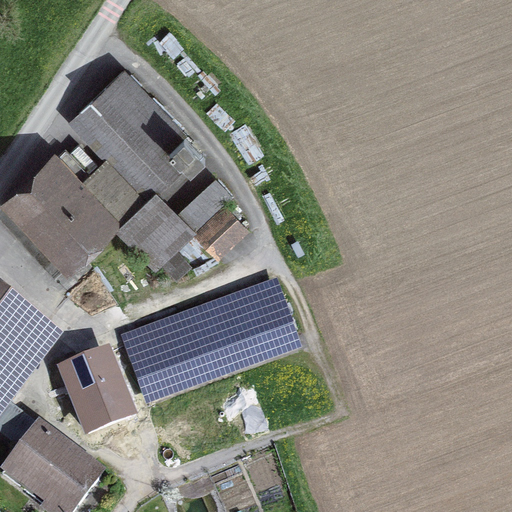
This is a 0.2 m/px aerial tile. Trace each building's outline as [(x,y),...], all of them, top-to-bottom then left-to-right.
[(121,72),(77,116),(156,196),(186,167),(191,172),(206,157),(121,72)] [(119,228),(123,226),(79,181),(95,166),(70,141),(1,209),(69,277),(119,228)] [(216,180),(182,211),(198,227),(231,195),(216,180)] [(191,234),(156,196),(123,226),(119,228),(155,267),(191,234)] [(122,343),(143,396),(297,337),(277,284),(122,343)] [(0,427),(66,339),(0,289),(0,427)] [(110,356),(61,372),(87,435),(136,417),(110,356)] [(85,511),(111,477),(39,426),(4,474),(57,511),(85,511)]
